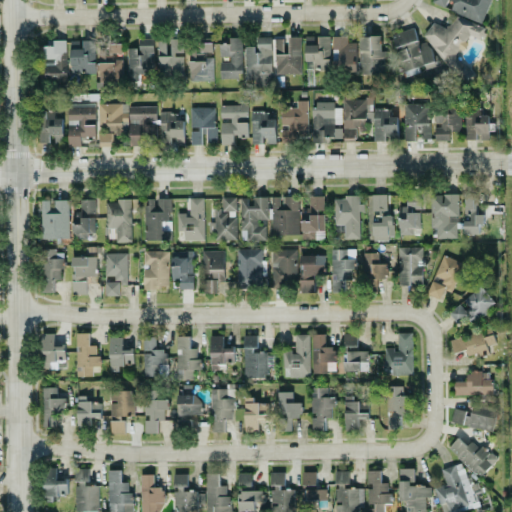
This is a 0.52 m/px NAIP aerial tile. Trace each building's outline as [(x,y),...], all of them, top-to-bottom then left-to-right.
[(490,0),(432,0),(431,3),(444,7),(446,0),(448,0),(453,2),(450,10),(482,23),(490,0)] [(423,33),(453,73),(462,67),(454,55),(468,44),(464,39),(473,33),(477,38),(482,34),(465,12),(442,30),(436,22),(423,33)] [(392,33),(402,77),(419,73),(417,66),(433,62),(428,42),(417,44),(414,28),(392,33)] [(305,61),(313,61),(313,70),(329,70),(330,36),(305,36),(305,61)] [(356,43),(347,43),(347,36),(332,36),(333,70),(357,69),(356,43)] [(384,74),(384,51),(380,51),(380,36),(359,36),(360,74),(384,74)] [(245,46),(245,80),(263,80),(263,86),(271,86),(271,37),(256,37),(256,46),(245,46)] [(301,38),(275,37),(274,73),(300,74),(301,38)] [(158,40),(157,75),(182,76),(183,39),(168,38),(168,41),(158,40)] [(241,78),(241,38),(229,38),(229,43),(219,44),(220,59),(219,59),(220,78),(241,78)] [(126,48),(127,82),(139,81),(139,74),(153,74),(153,39),(138,39),(138,48),(126,48)] [(66,40),(43,40),(42,80),(65,81),(66,40)] [(95,72),(94,40),(70,41),(71,73),(95,72)] [(213,81),(212,42),(197,42),(197,49),(188,49),(189,81),(213,81)] [(121,45),(98,46),(98,82),(122,82),(121,45)] [(355,141),(355,126),(366,126),(365,110),(371,110),(371,97),(342,97),(343,141),(355,141)] [(307,100),(296,100),(296,108),(282,108),(282,128),(281,128),(281,142),(296,142),(296,133),(307,133),(307,100)] [(342,139),(341,108),(334,108),(333,102),(312,102),(313,129),(324,129),(324,140),(342,139)] [(99,103),(98,146),(113,146),(113,134),(121,135),(122,118),(127,118),(127,104),(99,103)] [(428,103),(403,104),(404,140),(416,140),(415,123),(420,123),(420,139),(429,138),(428,103)] [(94,104),(67,104),(68,146),(95,145),(94,104)] [(220,123),(220,144),(233,144),(232,135),(248,134),(247,105),(220,105),(220,118),(230,118),(230,122),(220,123)] [(155,106),(128,106),(129,146),(142,145),(142,139),(157,139),(156,119),(155,106)] [(189,108),(190,145),(202,145),(201,128),(206,128),(207,143),(216,143),(214,107),(189,108)] [(489,115),(482,115),(482,108),(464,108),(465,140),(489,139),(489,115)] [(390,109),(372,110),(373,141),(387,140),(398,139),(397,117),(390,117),(390,109)] [(184,121),(176,120),(176,112),(160,112),(159,145),(173,145),(183,145),(184,121)] [(276,119),(268,118),(269,112),(251,112),(250,143),(264,144),(264,143),(275,143),(276,119)] [(62,143),(63,114),(39,114),(38,143),(51,143),(51,142),(62,143)] [(399,232),(421,232),(421,192),(406,192),(406,206),(398,206),(399,232)] [(464,234),(482,233),(481,215),(474,215),(474,193),(463,193),(464,234)] [(373,240),(393,239),(393,215),(387,215),(387,194),(371,194),(371,211),(380,211),(381,223),(373,223),(373,240)] [(431,228),(435,228),(436,238),(458,238),(457,194),(430,194),(431,228)] [(239,198),(240,241),(265,240),(265,225),(258,225),(258,220),(267,219),(267,196),(253,197),(253,206),(247,206),(247,198),(239,198)] [(298,197),(271,196),(271,235),(297,235),(298,197)] [(314,239),(314,230),(323,231),(324,196),(309,196),(309,208),(301,208),(300,239),(314,239)] [(343,239),(360,238),(359,203),(358,203),(358,196),(333,197),(334,225),(343,225),(343,239)] [(236,239),(234,197),(221,197),(222,211),(213,211),(214,226),(216,226),(217,240),(236,239)] [(145,240),(170,240),(169,198),(144,199),(145,240)] [(203,240),(203,198),(188,198),(189,213),(176,214),(176,231),(183,231),(183,240),(203,240)] [(72,211),(73,233),(88,232),(88,216),(95,215),(94,199),(80,199),(80,211),(72,211)] [(131,242),(130,211),(136,210),(136,199),(105,200),(106,227),(115,227),(116,242),(131,242)] [(69,238),(68,200),(51,200),(41,200),(42,239),(69,238)] [(423,247),(398,246),(397,285),(422,286),(423,247)] [(54,292),(54,280),(61,279),(61,259),(55,259),(55,249),(38,249),(39,292),(54,292)] [(263,249),(236,250),(237,288),(264,287),(263,249)] [(296,249),(271,249),(272,285),(297,285),(296,249)] [(330,249),(331,276),(332,292),(345,291),(345,280),(354,279),(353,256),(347,256),(346,249),(330,249)] [(143,289),(159,289),(159,286),(168,286),(168,251),(143,250),(143,266),(143,289)] [(224,281),(223,250),(201,251),(202,293),(211,293),(211,281),(224,281)] [(192,251),(170,251),(171,280),(180,280),(180,289),(193,288),(192,251)] [(379,252),(363,253),(364,279),(386,278),(386,262),(379,263),(379,252)] [(126,253),(104,253),(105,296),(119,295),(119,285),(127,285),(126,253)] [(300,255),(301,293),(313,293),(313,275),(324,275),(323,255),(300,255)] [(426,294),(439,299),(443,289),(451,292),(462,262),(442,255),(433,279),(432,278),(426,294)] [(95,277),(96,257),(72,256),(71,294),(85,294),(86,276),(95,277)] [(463,300),(469,306),(463,311),(458,306),(449,313),(457,323),(467,314),(473,321),(495,303),(480,285),(463,300)] [(449,340),(453,354),(465,350),(467,356),(488,350),(487,345),(495,343),(491,329),(449,340)] [(385,366),(391,366),(391,375),(413,374),(412,332),(396,333),(397,348),(384,348),(385,366)] [(64,345),(54,345),(54,333),(40,334),(41,370),(65,369),(64,345)] [(89,333),(75,333),(76,376),(92,376),(91,365),(100,365),(99,355),(96,355),(95,345),(89,345),(89,333)] [(283,351),(283,369),(288,369),(289,377),(309,377),(309,334),(295,334),(295,351),(283,351)] [(325,334),(312,334),(312,373),(335,372),(335,346),(325,347),(325,334)] [(367,371),(367,351),(357,351),(357,334),(344,334),(344,371),(367,371)] [(209,336),(210,366),(234,365),(234,347),(223,348),(222,335),(209,336)] [(243,377),(267,378),(267,367),(272,368),(273,353),(257,353),(258,335),(244,335),(243,377)] [(156,349),(155,336),(142,337),(143,376),(166,375),(165,349),(156,349)] [(189,336),(176,336),(177,379),(192,378),(192,369),(200,369),(199,348),(190,349),(189,336)] [(122,337),(109,337),(110,371),(118,371),(118,363),(133,363),(133,349),(122,349),(122,337)] [(493,394),(492,379),(481,379),(481,370),(466,371),(466,381),(454,381),(454,395),(493,394)] [(407,396),(401,396),(401,386),(387,386),(386,418),(407,418),(407,396)] [(57,387),(42,387),(43,426),(56,426),(55,411),(65,411),(65,394),(57,395),(57,387)] [(312,387),(310,415),(312,415),(311,430),(324,431),(325,418),(333,418),(334,388),(312,387)] [(210,389),(211,432),(225,432),(225,420),(231,420),(231,409),(234,409),(234,398),(225,398),(225,389),(210,389)] [(133,417),(134,390),(110,390),(110,433),(124,433),(125,417),(133,417)] [(157,433),(158,421),(164,421),(164,410),(167,410),(167,399),(157,399),(157,390),(144,390),(143,433),(157,433)] [(292,391),(277,392),(277,431),(291,431),(291,418),(300,418),(300,402),(292,403),(292,391)] [(192,394),(177,395),(177,403),(181,403),(182,415),(201,414),(200,403),(193,404),(192,394)] [(101,420),(101,402),(86,402),(85,396),(76,396),(77,427),(91,427),(91,420),(101,420)] [(268,402),(253,403),(253,397),(243,397),(244,432),(257,431),(257,420),(268,419),(268,402)] [(344,430),(368,429),(368,413),(359,413),(359,398),(344,398),(344,430)] [(470,407),(465,426),(491,432),(495,414),(477,409),(477,408),(470,407)] [(466,410),(453,408),(451,423),(463,425),(466,410)] [(448,447),(479,477),(495,460),(473,439),(466,446),(458,437),(448,447)] [(441,468),(445,485),(435,487),(441,511),(452,511),(480,505),(474,483),(467,485),(462,463),(441,468)] [(67,494),(67,479),(56,479),(56,468),(44,468),(43,502),(53,502),(53,494),(67,494)] [(425,511),(425,497),(431,497),(430,485),(414,485),(414,468),(398,468),(399,501),(405,500),(405,511),(425,511)] [(88,469),(75,469),(74,510),(98,511),(99,485),(88,485),(88,469)] [(108,511),(131,511),(131,482),(121,482),(121,470),(107,470),(108,511)] [(367,504),(374,503),(374,511),(383,511),(383,503),(390,503),(390,482),(381,482),(380,470),(367,470),(367,504)] [(363,488),(349,489),(349,471),(335,471),(336,510),(363,509),(363,488)] [(238,511),(255,511),(254,500),(261,499),(261,490),(251,490),(251,472),(237,473),(238,511)] [(271,511),(294,511),(294,490),(284,490),(284,472),(270,472),(270,487),(271,511)] [(303,511),(325,511),(325,489),(316,489),(315,472),(302,472),(303,511)] [(173,488),(173,511),(196,511),(196,503),(204,503),(203,491),(187,492),(186,473),(173,474),(173,488)] [(219,473),(206,473),(205,511),(229,511),(230,486),(219,486),(219,473)] [(140,511),(159,511),(163,511),(162,486),(153,487),(153,474),(139,475),(140,511)]
